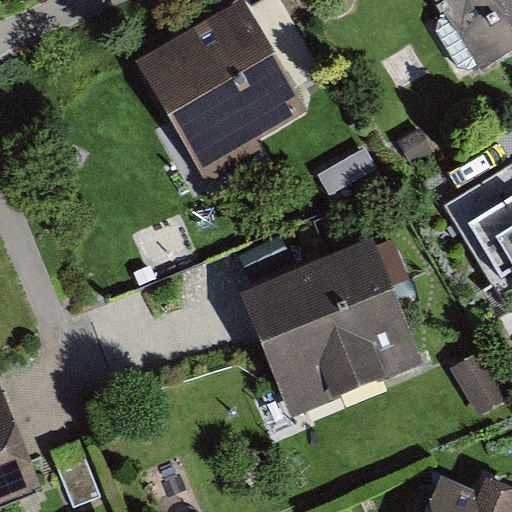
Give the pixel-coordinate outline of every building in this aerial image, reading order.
[(511,0),(457,0),(498,65),(511,56),(511,0)] [(268,5),(161,55),(209,158),(317,108),(268,5)] [(511,182),(488,198),(511,236),(511,182)] [(388,233),(265,280),(314,410),(437,363),(388,233)] [(15,383),(0,389),(0,509),(59,484),(15,383)] [(511,511),(511,495),(448,474),(435,511),(511,511)]
